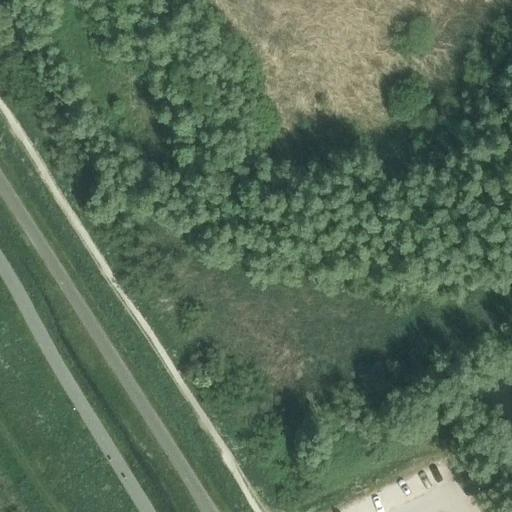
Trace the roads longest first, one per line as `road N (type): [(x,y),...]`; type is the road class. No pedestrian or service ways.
road 1 (unknown): [(260,511),(0,103)]
road 2 (unclassified): [(207,511),(0,181)]
